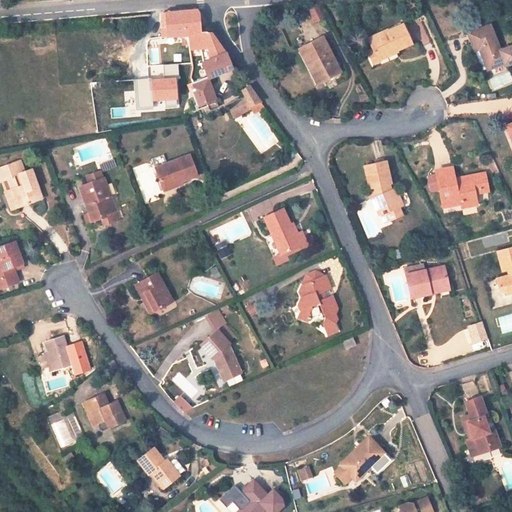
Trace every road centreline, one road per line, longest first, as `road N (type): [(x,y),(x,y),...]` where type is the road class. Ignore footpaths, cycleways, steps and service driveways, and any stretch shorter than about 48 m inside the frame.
road 1 (residential): [(64,289),(165,411),(215,441),(288,443),(328,427),(374,370)]
road 2 (residential): [(374,370),(372,304),(295,132)]
road 3 (residential): [(295,132),(239,53),(227,0)]
road 4 (residential): [(454,511),(408,384)]
road 5 (residential): [(0,10),(133,0)]
road 6 (residential): [(423,108),(394,125),(295,132)]
